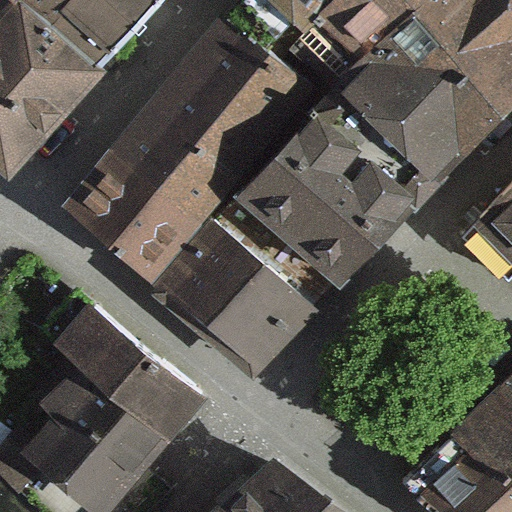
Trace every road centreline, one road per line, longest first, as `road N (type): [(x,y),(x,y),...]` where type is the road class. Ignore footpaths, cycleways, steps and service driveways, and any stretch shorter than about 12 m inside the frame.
road 1 (residential): [(511,151),(258,405)]
road 2 (residential): [(258,405),(16,226)]
road 3 (residential): [(205,0),(16,226)]
road 4 (residential): [(402,511),(271,415)]
road 5 (residential): [(271,415),(178,511)]
